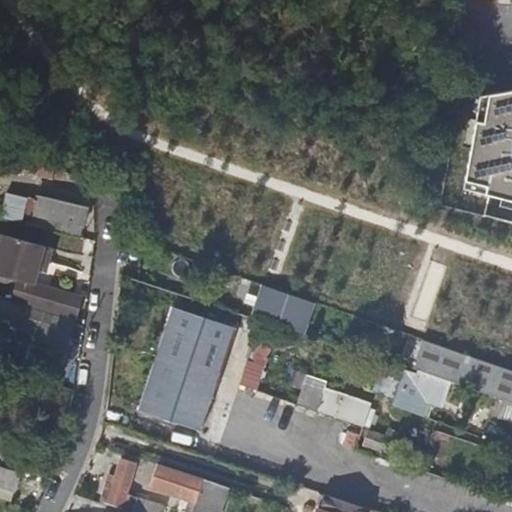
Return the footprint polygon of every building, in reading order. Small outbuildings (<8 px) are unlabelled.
[(511,103),(487,108),(471,197),(511,207),(511,103)] [(43,180),(45,171),(25,167),(23,176),(43,180)] [(0,196),(0,197),(0,221),(14,225),(18,200),(0,196)] [(16,225),(24,227),(26,216),(30,200),(23,198),(16,225)] [(26,216),(75,227),(79,211),(30,200),(26,216)] [(24,227),(73,238),(75,227),(26,216),(24,227)] [(18,305),(72,320),(78,300),(28,287),(37,250),(0,238),(0,277),(4,279),(23,286),(18,305)] [(299,336),(309,303),(308,303),(262,288),(259,286),(248,320),(261,324),(299,336)] [(69,326),(0,305),(0,326),(63,346),(69,326)] [(166,310),(144,380),(207,400),(229,331),(166,310)] [(511,405),(511,371),(422,341),(412,373),(423,377),(442,383),(511,405)] [(369,391),(389,398),(399,369),(384,364),(378,362),(369,391)] [(236,385),(253,390),(259,367),(243,363),(236,385)] [(436,402),(442,383),(423,377),(420,380),(402,373),(389,407),(409,413),(415,395),(436,402)] [(293,404),(360,427),(364,409),(319,395),(322,384),(303,378),(293,404)] [(207,400),(144,380),(134,413),(196,433),(207,400)] [(409,462),(414,447),(367,430),(361,445),(409,462)] [(418,469),(422,456),(418,454),(412,466),(418,469)] [(105,502),(121,506),(124,496),(125,492),(135,463),(119,458),(113,476),(111,483),(105,502)] [(0,467),(0,487),(13,492),(19,474),(0,467)] [(200,487),(155,473),(148,488),(195,504),(200,487)] [(104,481),(111,483),(113,476),(107,474),(104,481)] [(134,500),(131,511),(164,511),(166,505),(125,492),(124,496),(134,500)] [(325,496),(320,494),(315,508),(325,511),(364,511),(366,509),(325,496)] [(121,506),(119,509),(128,511),(131,511),(134,500),(124,496),(121,506)]
